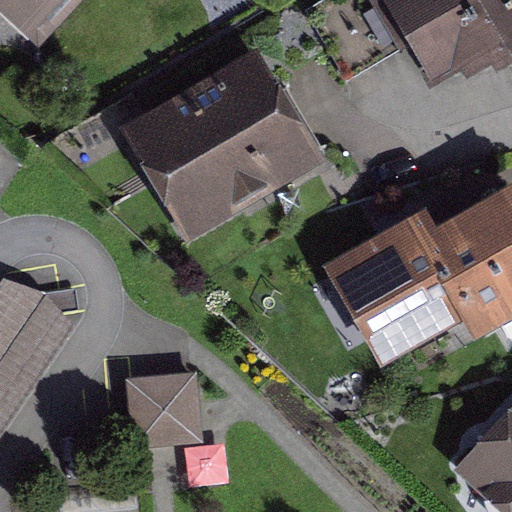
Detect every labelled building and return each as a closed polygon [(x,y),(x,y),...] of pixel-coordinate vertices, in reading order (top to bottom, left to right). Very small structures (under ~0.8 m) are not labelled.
[(52,0),(0,0),(28,26),(52,0)] [(511,48),(511,0),(386,0),(430,73),(460,55),(467,66),(492,51),(496,58),(511,48)] [(255,62),(134,128),(187,225),(308,159),(255,62)] [(511,186),(428,234),(468,304),(479,323),(511,303),(511,186)] [(384,352),(468,304),(428,234),(420,219),(336,267),(384,352)] [(0,432),(78,317),(54,288),(14,280),(0,300),(0,432)] [(194,371),(132,376),(137,442),(200,437),(194,371)] [(511,412),(467,461),(511,503),(511,412)]
